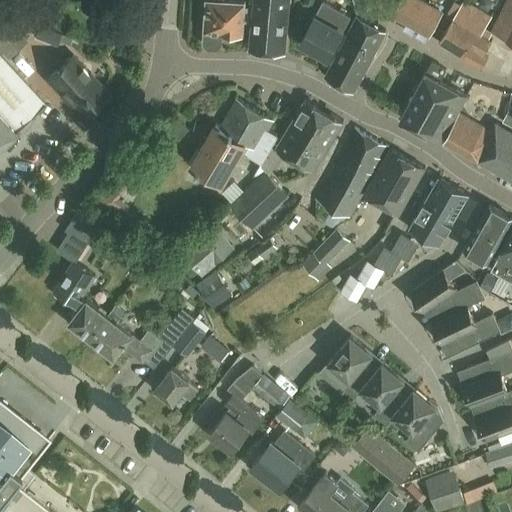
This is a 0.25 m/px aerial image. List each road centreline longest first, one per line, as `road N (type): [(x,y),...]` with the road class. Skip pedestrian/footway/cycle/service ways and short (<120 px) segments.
road 1 (residential): [(489,188),(388,122),(278,74),(164,65)]
road 2 (residential): [(221,511),(0,337)]
road 3 (residential): [(0,259),(144,107),(164,65)]
road 4 (residential): [(489,188),(457,247),(375,302)]
road 5 (residential): [(375,302),(423,356),(451,425)]
